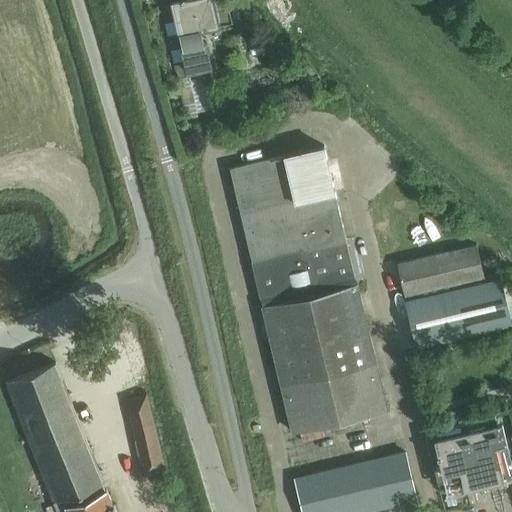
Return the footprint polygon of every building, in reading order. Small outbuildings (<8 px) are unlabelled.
[(160,0),(162,6),(161,6),(175,63),(183,61),(186,60),(190,76),(191,76),(213,71),(202,27),(218,23),(218,25),(220,25),(216,7),(227,4),(227,6),(229,5),(227,0),(160,0)] [(217,85),(194,90),(197,105),(220,100),(217,85)] [(230,166),(252,260),(346,237),(324,144),(302,149),(302,147),(299,148),(300,150),(230,166)] [(405,228),(402,213),(392,215),(396,230),(405,228)] [(252,260),(253,261),(262,298),(263,298),(355,276),(346,237),(252,260)] [(476,243),(397,262),(405,295),(484,276),(476,243)] [(368,330),(357,283),(355,276),(263,298),(265,305),(263,305),(274,352),(368,330)] [(511,324),(500,277),(406,299),(417,347),(511,324)] [(368,330),(274,352),(292,431),(332,422),(334,432),(362,426),(359,415),(387,409),(368,330)] [(105,486),(56,361),(5,381),(57,509),(65,506),(67,511),(116,511),(114,503),(113,504),(106,488),(105,489),(104,486),(105,486)] [(144,474),(165,469),(147,393),(126,398),(144,474)] [(465,476),(508,465),(495,415),(425,432),(438,482),(464,476),(466,486),(468,486),(465,476)] [(379,447),(381,453),(404,447),(402,442),(379,447)] [(381,453),(382,457),(295,477),(302,511),(359,511),(417,499),(406,451),(405,452),(404,447),(381,453)]
